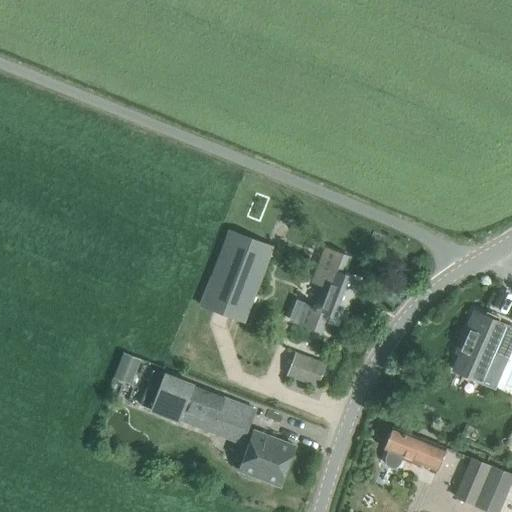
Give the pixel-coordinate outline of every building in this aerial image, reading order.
[(196,308),(244,325),(272,248),(227,230),(196,308)] [(319,332),(326,313),(342,319),(357,279),(341,273),(347,256),(326,249),(320,265),(317,264),(311,282),(324,287),(316,306),(312,305),(312,306),(299,302),(292,322),(319,332)] [(460,354),(453,370),(493,388),(511,345),(511,328),(497,322),(484,316),(479,314),(479,313),(477,312),(477,313),(474,312),(460,345),(465,347),(461,355),(460,354)] [(113,377),(113,378),(129,384),(140,359),(123,353),(113,377)] [(287,375),(317,387),(325,364),(295,353),(287,375)] [(251,411),(223,399),(155,373),(142,404),(143,408),(154,412),(177,420),(209,433),(214,420),(244,431),(251,411)] [(420,465),(436,472),(445,448),(420,437),(418,439),(391,429),(384,448),(387,449),(384,457),(383,461),(384,465),(391,468),(395,467),(398,463),(399,459),(419,467),(420,465)] [(238,471),(279,486),(294,446),(255,432),(250,444),(248,444),(238,471)] [(498,511),(511,479),(511,477),(471,459),(453,498),(482,511),(498,511)]
